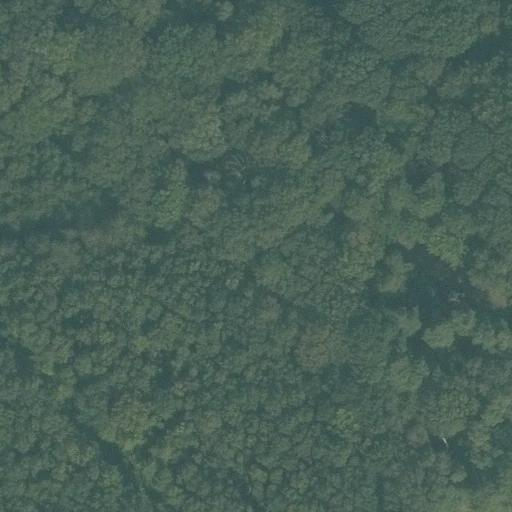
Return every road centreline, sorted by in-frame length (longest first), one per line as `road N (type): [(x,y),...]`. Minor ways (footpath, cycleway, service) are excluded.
road 1 (unclassified): [(511,308),(0,52)]
road 2 (track): [(260,180),(211,235),(62,263)]
